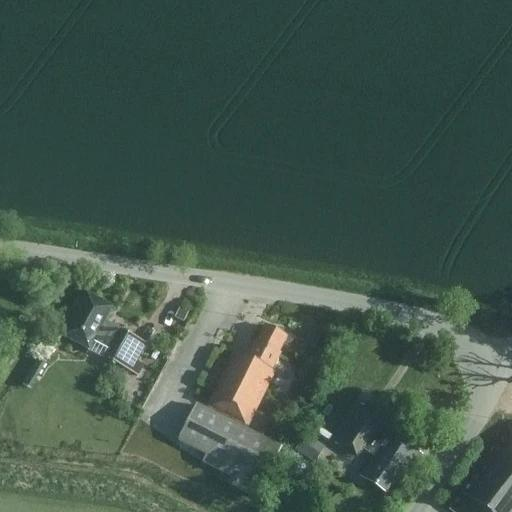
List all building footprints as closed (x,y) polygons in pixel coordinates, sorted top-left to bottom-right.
[(83,292),(60,334),(89,350),(93,342),(111,351),(107,359),(131,373),(146,344),(105,322),(112,308),(83,292)] [(179,309),(174,318),(183,322),(187,314),(179,309)] [(257,341),(255,340),(246,358),(234,352),(208,407),(248,427),(275,373),(273,372),(280,357),(278,356),(287,338),(285,336),(284,333),(277,329),(273,331),(265,326),(257,341)] [(228,485),(256,499),(282,449),(196,405),(178,441),(206,455),(202,463),(231,478),(228,485)] [(389,433),(386,438),(377,432),(384,422),(362,406),(335,444),(351,456),(357,448),(372,458),(360,476),(368,481),(387,494),(402,471),(408,475),(421,455),(389,433)] [(511,511),(511,427),(450,510),(453,511),(511,511)] [(306,436),(296,451),(314,463),(324,448),(306,436)]
